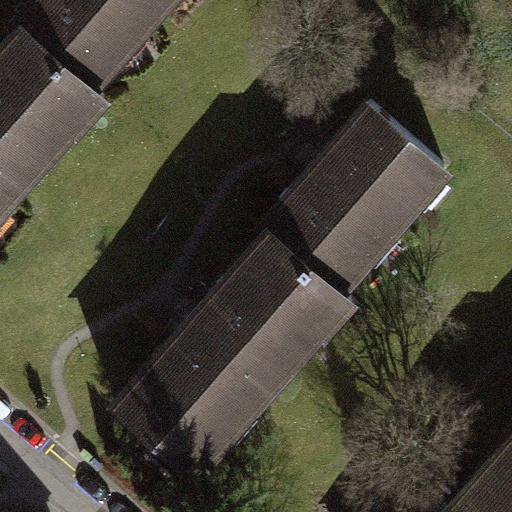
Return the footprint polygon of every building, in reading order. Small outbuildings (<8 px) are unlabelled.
[(23,0),(8,17),(16,23),(80,81),(151,0),(23,0)] [(16,23),(0,40),(0,191),(90,89),(80,81),(16,23)] [(256,219),(262,224),(330,283),(437,161),(363,97),(256,219)] [(262,224),(108,400),(184,466),(338,290),(330,283),(262,224)] [(511,409),(503,420),(510,425),(511,427),(511,409)] [(511,511),(511,427),(510,425),(433,511),(511,511)]
